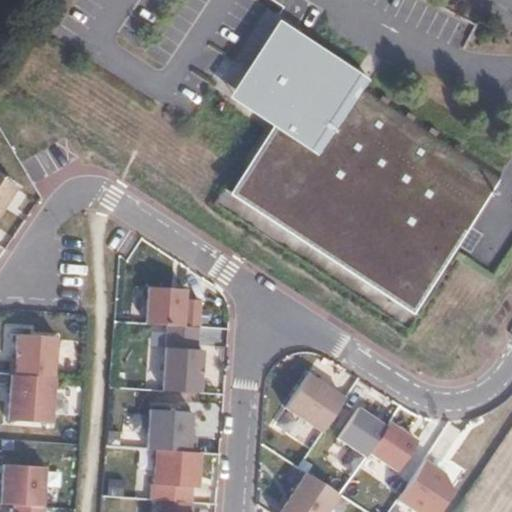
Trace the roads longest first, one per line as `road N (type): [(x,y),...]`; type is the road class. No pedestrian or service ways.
road 1 (residential): [(0,279),(59,201),(84,194),(110,198),(274,307)]
road 2 (residential): [(274,307),(438,404),(467,404),(496,388),(511,367)]
road 3 (residential): [(239,511),(248,366),(274,307)]
